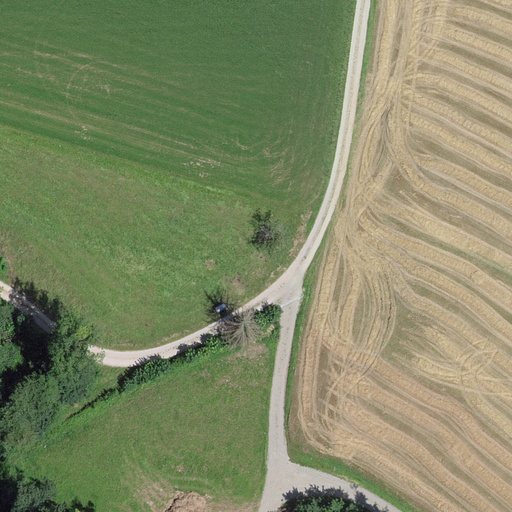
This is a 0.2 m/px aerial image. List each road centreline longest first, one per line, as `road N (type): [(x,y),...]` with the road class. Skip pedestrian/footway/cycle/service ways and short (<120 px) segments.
road 1 (track): [(0,282),(81,354),(117,361),(166,354),(288,296),(332,188),(362,0)]
road 2 (track): [(391,511),(292,463),(273,439),(288,296)]
road 3 (track): [(117,361),(78,502)]
